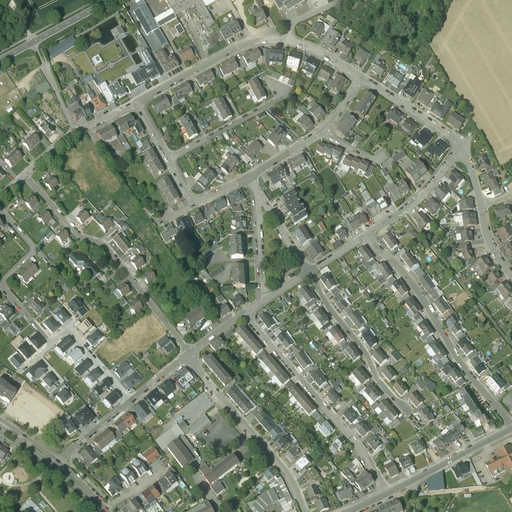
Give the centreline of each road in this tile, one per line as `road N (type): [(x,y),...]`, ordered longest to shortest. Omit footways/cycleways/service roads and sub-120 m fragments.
road 1 (residential): [(23,176),(76,236),(102,245),(187,356)]
road 2 (residential): [(365,234),(417,290),(456,358),(511,426)]
road 3 (residential): [(386,494),(364,453),(242,314)]
road 4 (residential): [(187,356),(285,471),(304,511)]
road 5 (residential): [(308,271),(405,411)]
road 6 (residential): [(287,41),(258,38),(135,102)]
road 7 (residential): [(165,159),(276,98),(283,91),(265,81)]
road 8 (secondary): [(386,494),(511,429)]
road 9 (residential): [(135,102),(75,132),(23,176)]
road 10 (residential): [(365,234),(420,196),(460,147)]
road 11 (tertiary): [(0,61),(110,0)]
road 12 (residential): [(460,147),(360,79)]
